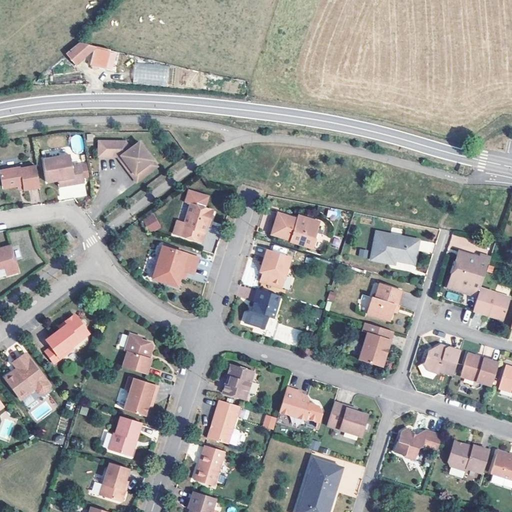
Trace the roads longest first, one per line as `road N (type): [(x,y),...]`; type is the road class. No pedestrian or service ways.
road 1 (tertiary): [(0,110),(101,100),(219,106),(362,128),(511,166)]
road 2 (residential): [(205,335),(394,394)]
road 3 (residential): [(205,335),(150,511)]
road 4 (residential): [(250,192),(205,335)]
road 5 (residential): [(99,269),(72,215),(0,222)]
road 6 (residential): [(205,335),(151,309),(99,269)]
road 7 (residential): [(394,394),(511,431)]
road 8 (residential): [(394,394),(357,511)]
